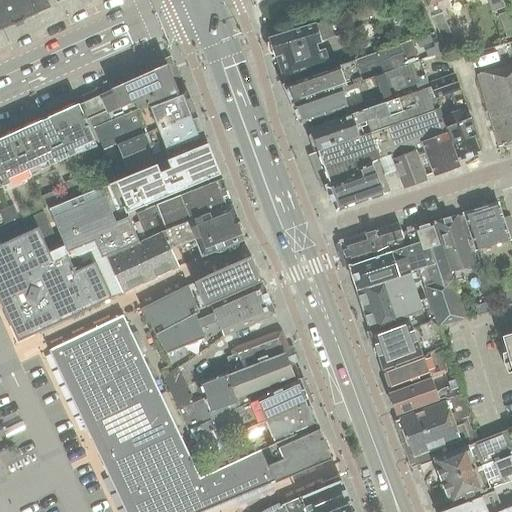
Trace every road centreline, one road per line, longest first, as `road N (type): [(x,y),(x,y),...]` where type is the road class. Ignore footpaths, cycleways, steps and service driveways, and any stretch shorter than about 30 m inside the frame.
road 1 (secondary): [(276,214),(198,0)]
road 2 (residential): [(507,173),(298,239)]
road 3 (tertiary): [(0,79),(176,0)]
road 4 (secondary): [(393,500),(328,327)]
road 5 (unclassified): [(316,309),(225,341),(192,380)]
